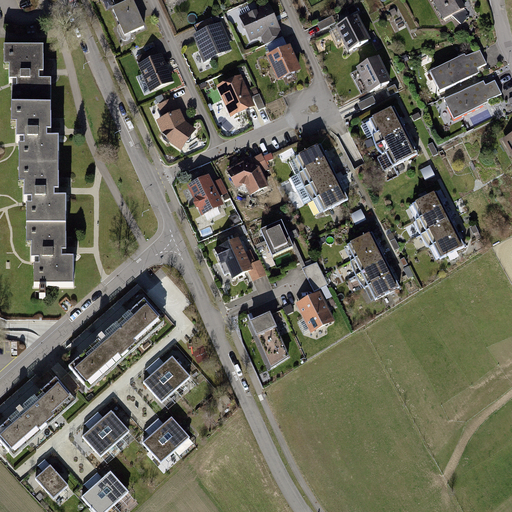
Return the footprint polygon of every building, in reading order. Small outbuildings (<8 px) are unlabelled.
[(127,0),(118,0),(105,8),(121,38),(142,27),(127,0)] [(459,0),(426,0),(442,26),(466,11),(459,0)] [(268,4),(238,18),(249,44),(279,31),(268,4)] [(353,18),(330,32),(345,56),(368,42),(353,18)] [(322,29),(335,24),(332,19),(320,24),(322,29)] [(220,24),(191,36),(202,63),(232,50),(220,24)] [(288,47),(264,57),(275,83),(300,72),(288,47)] [(19,91),(19,109),(59,109),(59,84),(46,84),(46,76),(52,76),(52,50),(13,50),(13,69),(18,69),(18,83),(25,83),(25,91),(19,91)] [(160,55),(136,64),(147,90),(171,80),(160,55)] [(375,58),(353,69),(365,94),(388,82),(375,58)] [(475,59),(428,83),(436,98),(483,74),(475,59)] [(241,75),(215,86),(230,119),(255,108),(241,75)] [(488,85),(441,108),(450,126),(497,103),(488,85)] [(188,114),(172,94),(152,109),(171,133),(180,144),(199,129),(188,114)] [(374,96),(359,103),(362,111),(377,104),(374,96)] [(31,150),(32,169),(71,168),(71,142),(58,141),(58,134),(62,134),(62,109),(59,109),(19,109),(20,127),(29,127),(29,142),(36,141),(36,150),(31,150)] [(391,113),(370,123),(376,134),(397,124),(391,113)] [(397,124),(376,134),(382,148),(403,138),(397,124)] [(511,133),(500,140),(511,162),(511,133)] [(403,138),(382,148),(388,160),(410,149),(403,138)] [(325,147),(304,157),(311,171),(332,161),(325,147)] [(410,149),(388,160),(393,171),(415,159),(410,149)] [(255,159),(226,173),(235,190),(244,186),(250,197),(269,187),(255,159)] [(332,161),(311,171),(316,184),(338,174),(332,161)] [(32,169),(28,169),(27,186),(35,186),(35,203),(43,202),(43,209),(33,209),(33,228),(76,228),(78,202),(64,202),(64,195),(71,195),(71,168),(32,169)] [(338,174),(316,184),(323,198),(346,187),(338,174)] [(209,178),(187,189),(202,217),(223,206),(209,178)] [(346,187),(323,198),(331,213),(353,202),(346,187)] [(433,200),(414,209),(420,221),(439,211),(433,200)] [(439,211),(420,221),(425,234),(445,224),(439,211)] [(281,223),(260,231),(271,257),(292,248),(281,223)] [(445,224),(425,234),(433,250),(453,240),(445,224)] [(76,228),(33,228),(33,245),(39,245),(39,260),(48,260),(48,268),(43,268),(43,288),(83,287),(83,260),(76,260),(76,228)] [(376,236),(356,246),(363,259),(382,248),(376,236)] [(239,239),(214,250),(227,280),(252,269),(239,239)] [(453,240),(433,250),(440,263),(459,253),(453,240)] [(382,248),(363,259),(371,274),(390,263),(382,248)] [(316,292),(330,285),(318,262),(304,269),(316,292)] [(390,263),(371,274),(378,287),(397,276),(390,263)] [(397,276),(378,287),(385,300),(405,290),(397,276)] [(323,295),(298,306),(311,336),(336,325),(323,295)] [(84,371),(100,389),(174,325),(158,307),(84,371)] [(269,319),(253,327),(275,369),(290,361),(269,319)] [(177,360),(163,372),(180,391),(194,380),(177,360)] [(148,385),(166,405),(180,391),(163,372),(148,385)] [(5,438),(20,456),(80,403),(64,385),(5,438)] [(116,414),(101,427),(119,445),(133,433),(116,414)] [(162,433),(178,452),(192,439),(176,421),(162,433)] [(87,441),(105,459),(119,445),(101,427),(87,441)] [(148,446),(164,464),(178,452),(162,433),(148,446)] [(40,480),(57,498),(58,499),(69,488),(51,469),(40,480)] [(98,486),(114,504),(128,491),(111,473),(98,486)] [(84,499),(96,511),(105,511),(114,504),(98,486),(84,499)] [(116,504),(121,510),(134,499),(128,493),(116,504)]
